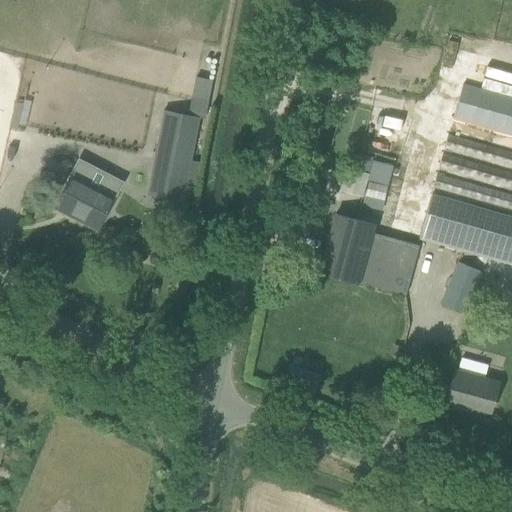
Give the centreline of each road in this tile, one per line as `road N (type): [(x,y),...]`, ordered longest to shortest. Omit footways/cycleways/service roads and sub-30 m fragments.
road 1 (unclassified): [(212,410),(289,0)]
road 2 (unclassified): [(483,511),(212,410)]
road 3 (unclassified): [(212,410),(0,300)]
